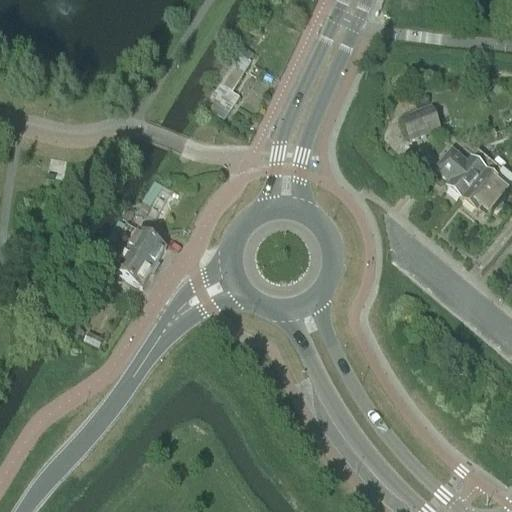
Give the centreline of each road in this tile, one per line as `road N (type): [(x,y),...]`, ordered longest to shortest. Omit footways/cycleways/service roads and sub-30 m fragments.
road 1 (tertiary): [(458,511),(396,449),(352,386),(317,298)]
road 2 (tertiary): [(281,312),(378,469),(423,511)]
road 3 (tertiary): [(305,211),(301,155),(363,0)]
road 4 (tertiary): [(343,0),(283,133),(266,208)]
road 5 (tertiary): [(27,511),(158,345)]
road 6 (residential): [(511,343),(389,236)]
